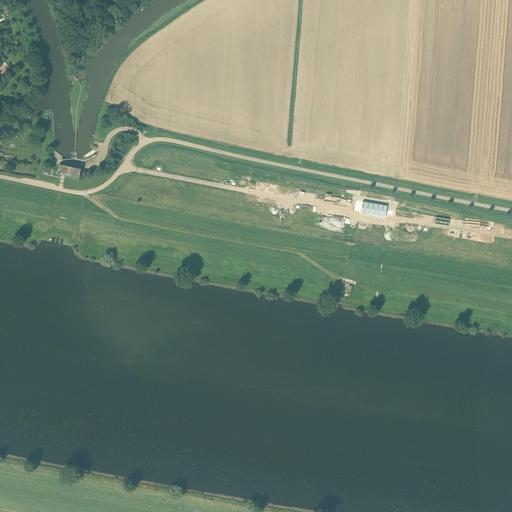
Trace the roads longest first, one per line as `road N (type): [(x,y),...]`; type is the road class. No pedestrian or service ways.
road 1 (unclassified): [(511,211),(160,138),(92,191),(0,176)]
road 2 (track): [(511,237),(124,164)]
